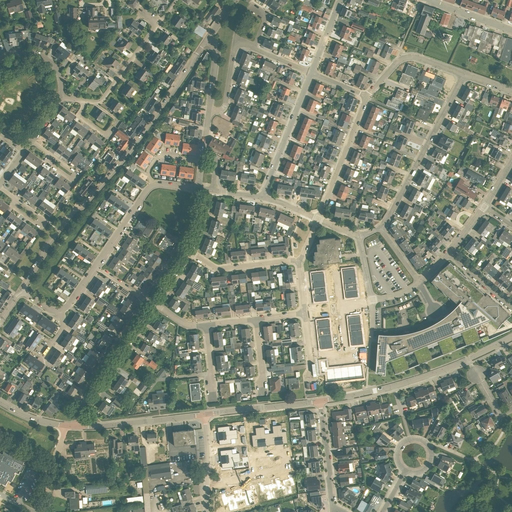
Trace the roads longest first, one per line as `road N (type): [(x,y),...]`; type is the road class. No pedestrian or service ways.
road 1 (residential): [(24,292),(45,247),(129,152),(208,36)]
road 2 (residential): [(378,228),(463,75)]
road 3 (residential): [(75,426),(96,377),(147,302)]
road 4 (residential): [(317,219),(366,96)]
road 5 (residential): [(262,196),(311,73)]
road 6 (secondary): [(75,426),(204,414)]
road 7 (secondary): [(395,386),(511,337)]
road 8 (residential): [(299,261),(224,268),(182,247)]
